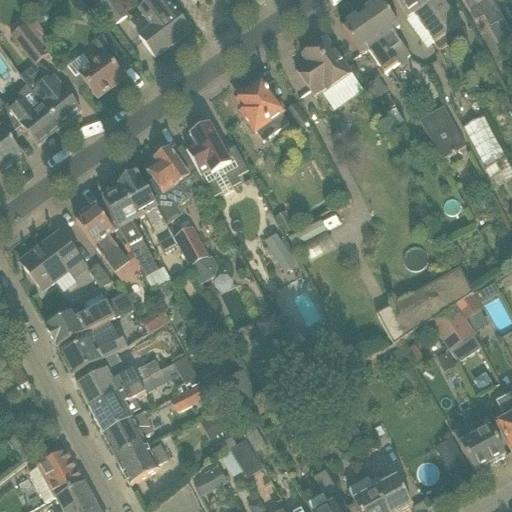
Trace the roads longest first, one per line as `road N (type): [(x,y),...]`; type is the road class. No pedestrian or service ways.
road 1 (unclassified): [(0,221),(306,0)]
road 2 (unclassified): [(119,511),(0,290)]
